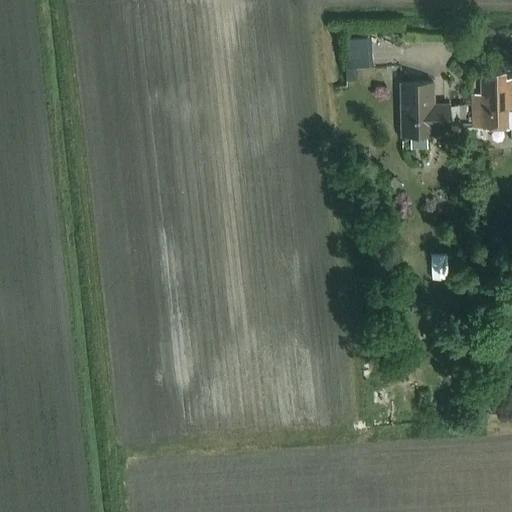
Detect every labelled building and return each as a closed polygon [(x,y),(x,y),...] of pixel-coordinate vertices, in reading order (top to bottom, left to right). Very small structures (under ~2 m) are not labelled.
[(371,63),(371,34),(348,34),(348,63),(371,63)] [(356,78),(355,67),(349,67),(346,67),(347,79),(356,78)] [(511,78),(506,78),(506,71),(481,72),(481,94),(472,94),(473,128),(505,127),(506,140),(511,140),(511,78)] [(450,127),(450,104),(434,104),(433,81),(401,82),(403,134),(434,134),(434,128),(450,127)] [(385,316),(401,315),(400,297),(384,298),(385,316)] [(479,382),(493,382),(493,358),(479,358),(479,382)]
